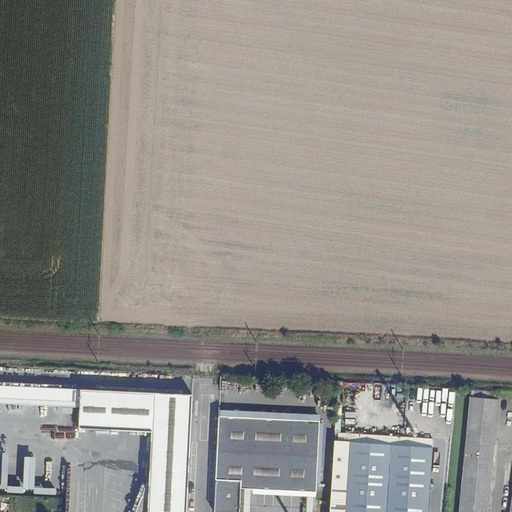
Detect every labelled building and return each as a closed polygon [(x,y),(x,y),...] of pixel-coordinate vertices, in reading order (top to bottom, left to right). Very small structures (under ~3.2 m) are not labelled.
[(0,402),(81,407),(82,390),(0,385),(0,402)] [(470,397),(498,399),(499,392),(471,389),(470,397)] [(188,511),(194,395),(82,390),(81,407),(80,429),(152,432),(150,483),(148,483),(141,502),(149,502),(148,511),(188,511)] [(486,511),(498,399),(470,397),(458,511),(486,511)] [(220,416),(321,422),(321,415),(220,410),(220,416)] [(315,486),(318,487),(321,422),(220,416),(217,480),(218,480),(218,483),(217,483),(215,511),(241,511),(242,491),(251,492),(251,496),(315,498),(315,486)] [(427,511),(433,437),(347,431),(339,431),(338,439),(335,439),(334,452),(348,453),(346,486),(332,485),(330,511),(427,511)] [(35,490),(37,456),(23,456),(22,478),(11,478),(12,468),(3,468),(2,488),(35,490)] [(148,511),(149,502),(141,502),(136,511),(148,511)]
